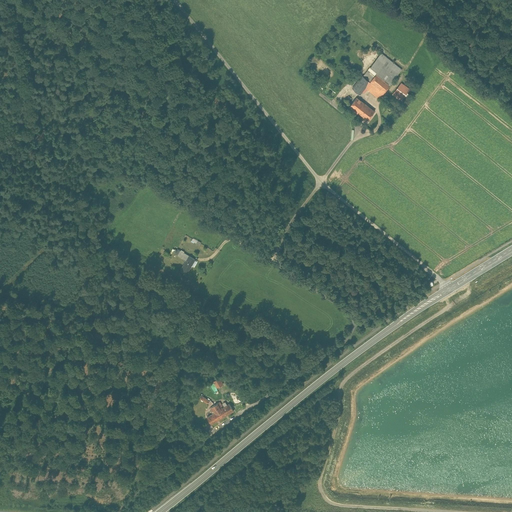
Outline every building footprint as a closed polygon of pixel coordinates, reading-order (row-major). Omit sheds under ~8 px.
[(401,70),(381,53),(374,63),(380,68),(390,76),(394,71),(398,74),(401,70)] [(363,75),(352,88),(360,94),(364,89),(366,87),(380,68),(374,63),(363,76),(363,75)] [(390,76),(380,68),(366,87),(369,90),(369,89),(374,84),(381,91),(383,93),(398,74),(394,71),(390,76)] [(381,91),(374,84),(369,89),(377,96),(381,91)] [(409,91),(399,84),(392,94),(402,101),(409,91)] [(357,97),(347,109),(355,116),(358,112),(365,103),(357,97)] [(374,111),(365,103),(358,112),(368,120),(374,111)] [(189,256),(177,249),(175,253),(186,260),(189,256)] [(195,259),(189,256),(186,260),(181,268),(186,271),(187,272),(195,259)] [(223,385),(220,379),(214,382),(217,388),(223,385)] [(200,395),(198,398),(207,404),(209,402),(200,395)] [(220,403),(210,409),(212,413),(213,412),(214,414),(222,409),(221,408),(221,407),(222,407),(220,403)] [(222,409),(214,414),(207,418),(211,426),(234,412),(229,405),(222,409)]
